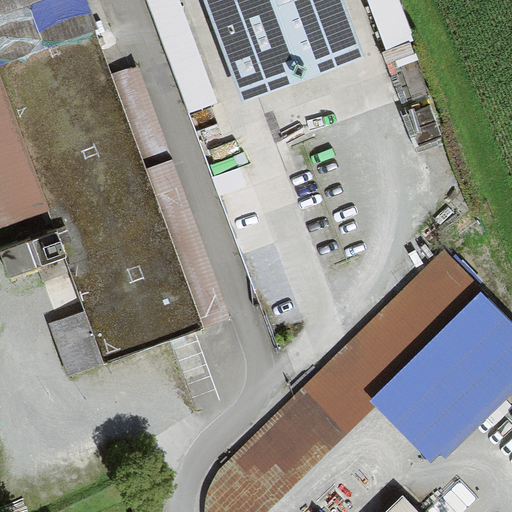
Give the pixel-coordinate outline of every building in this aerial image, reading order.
[(87,0),(0,0),(0,63),(99,30),(87,0)] [(334,0),(200,0),(241,110),(359,67),(334,0)] [(99,30),(0,63),(0,80),(47,207),(53,230),(0,248),(0,250),(10,279),(40,268),(44,280),(69,272),(82,309),(49,321),(67,373),(202,327),(99,30)] [(0,223),(47,207),(0,80),(0,223)] [(511,327),(440,252),(221,466),(208,487),(205,501),(203,511),(263,511),(375,403),(432,462),(511,386),(511,327)] [(458,486),(438,511),(439,511),(463,511),(474,499),(458,486)]
